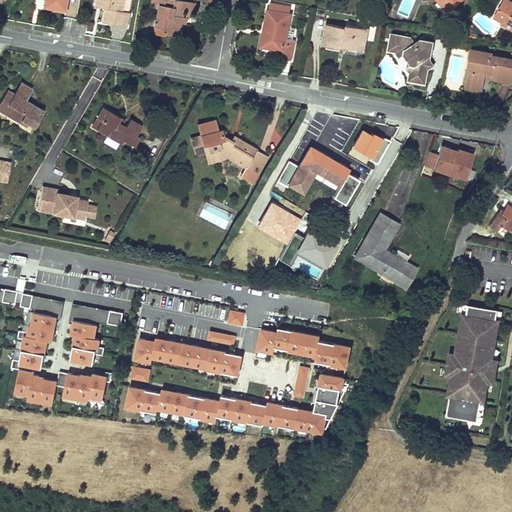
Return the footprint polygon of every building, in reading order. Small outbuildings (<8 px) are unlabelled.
[(46,0),(45,8),(66,11),(68,0),(46,0)] [(124,0),(101,0),(100,7),(106,8),(103,22),(127,27),(130,12),(122,11),(124,0)] [(175,0),(152,0),(151,7),(159,8),(160,4),(174,7),(175,0)] [(196,3),(180,0),(175,0),(174,7),(160,4),(159,8),(155,27),(180,32),(183,17),(185,10),(190,11),(195,12),(196,3)] [(437,0),(448,12),(451,10),(442,0),(437,0)] [(442,0),(451,10),(462,0),(442,0)] [(511,2),(508,0),(503,0),(494,16),(503,21),(507,20),(511,23),(511,2)] [(271,3),(269,10),(267,9),(264,28),(269,29),(265,47),(283,50),(282,58),(291,60),(295,40),(292,39),(286,38),(288,30),(291,14),(288,13),(289,7),(271,3)] [(503,21),(501,23),(511,29),(511,23),(507,20),(503,21)] [(345,27),(326,23),(322,45),(340,49),(343,47),(364,51),(368,29),(346,24),(345,27)] [(180,32),(155,27),(154,33),(166,36),(167,34),(179,36),(180,32)] [(269,29),(264,28),(260,46),(265,47),(269,29)] [(433,41),(424,39),(416,45),(411,37),(391,33),(388,45),(397,47),(396,52),(399,57),(404,54),(411,64),(407,67),(410,72),(418,74),(416,82),(425,84),(428,69),(430,59),(433,41)] [(492,53),(472,49),(470,60),(471,60),(470,69),(467,83),(482,86),(484,77),(485,71),(494,73),(493,79),(502,80),(511,82),(511,80),(511,59),(491,55),(492,53)] [(418,74),(410,72),(408,81),(416,82),(418,74)] [(19,82),(13,94),(25,101),(31,89),(19,82)] [(35,126),(43,111),(25,101),(13,94),(6,90),(0,100),(0,109),(27,125),(28,123),(35,126)] [(120,117),(103,107),(96,118),(101,121),(96,129),(107,135),(119,142),(120,143),(122,140),(134,147),(139,138),(135,136),(141,125),(130,118),(125,126),(122,124),(118,121),(120,117)] [(101,121),(96,118),(91,126),(96,129),(101,121)] [(214,120),(198,124),(200,135),(203,144),(207,143),(210,155),(220,152),(245,167),(240,177),(252,184),(267,156),(234,137),(231,142),(224,138),(222,138),(220,130),(217,131),(214,120)] [(119,142),(107,135),(103,142),(115,149),(119,142)] [(203,144),(200,135),(190,138),(193,147),(203,144)] [(424,167),(464,183),(475,154),(436,142),(424,167)] [(207,143),(203,144),(208,163),(222,159),(220,152),(210,155),(207,143)] [(348,170),(309,147),(297,168),(287,162),(278,178),(302,192),(315,170),(340,184),(348,170)] [(11,158),(0,156),(0,180),(7,181),(11,158)] [(58,189),(43,186),(38,210),(63,215),(84,219),(88,202),(76,199),(69,198),(70,195),(57,193),(58,189)] [(500,214),(497,212),(488,225),(497,231),(500,225),(511,232),(511,207),(506,204),(502,210),(500,214)] [(398,223),(380,212),(354,257),(407,287),(417,269),(405,262),(394,255),(383,249),(398,223)] [(301,234),(294,230),(274,263),(286,271),(295,264),(314,276),(320,269),(323,270),(344,242),(310,219),(301,234)] [(397,249),(394,255),(405,262),(409,256),(397,249)] [(0,300),(62,313),(65,300),(0,287),(0,300)] [(122,323),(124,311),(74,303),(72,316),(122,323)] [(497,310),(468,305),(466,315),(462,315),(456,354),(454,365),(452,376),(448,396),(450,396),(447,416),(478,422),(479,417),(481,402),(484,402),(488,383),(489,377),(486,373),(487,369),(491,366),(491,361),(498,321),(496,321),(497,310)] [(230,309),(227,321),(242,324),(245,312),(230,309)] [(18,366),(41,371),(54,316),(31,311),(18,366)] [(68,362),(92,366),(99,336),(96,337),(99,323),(74,321),(68,362)] [(279,326),(278,330),(275,346),(289,348),(292,329),(279,326)] [(278,330),(261,327),(256,349),(273,352),(275,346),(278,330)] [(293,328),(292,329),(289,348),(288,350),(316,356),(319,340),(321,334),(293,328)] [(237,335),(210,330),(208,340),(235,345),(237,335)] [(154,335),(152,339),(149,358),(178,362),(181,341),(154,335)] [(137,336),(132,358),(149,362),(149,358),(152,339),(137,336)] [(335,343),(319,340),(316,356),(315,359),(331,362),(331,364),(347,367),(352,345),(336,342),(335,343)] [(210,347),(181,341),(178,362),(204,369),(210,347)] [(243,354),(210,347),(204,369),(238,377),(243,354)] [(493,384),(497,361),(491,361),(491,366),(487,369),(486,373),(489,377),(488,383),(493,384)] [(151,368),(131,364),(129,377),(149,380),(151,368)] [(310,367),(300,365),(294,395),(304,397),(310,367)] [(26,401),(53,405),(57,380),(33,375),(33,372),(18,369),(13,392),(26,395),(26,401)] [(318,385),(319,385),(340,389),(340,390),(343,390),(346,376),(321,371),(318,385)] [(62,399),(103,404),(107,376),(93,372),(92,376),(68,373),(62,399)] [(141,410),(141,408),(145,389),(145,387),(129,384),(125,406),(141,410)] [(319,385),(317,398),(337,402),(340,390),(340,389),(319,385)] [(171,411),(175,389),(162,386),(161,392),(157,408),(171,411)] [(157,411),(157,408),(161,392),(145,389),(141,408),(157,411)] [(185,414),(185,413),(189,394),(189,392),(175,389),(171,411),(185,414)] [(185,413),(201,416),(205,397),(189,394),(185,413)] [(217,414),(233,417),(237,398),(221,394),(221,399),(217,414)] [(217,414),(221,399),(205,395),(205,397),(201,416),(201,418),(216,421),(217,414)] [(248,422),(248,420),(252,401),(252,399),(237,396),(237,398),(233,417),(233,419),(248,422)] [(314,409),(314,410),(327,413),(327,417),(331,418),(339,403),(337,402),(317,398),(314,409)] [(280,424),(284,405),(284,403),(268,399),(267,404),(263,422),(279,425),(280,424)] [(263,423),(263,422),(267,404),(252,401),(248,420),(263,423)] [(280,424),(295,427),(299,408),(284,405),(280,424)] [(295,427),(310,430),(314,410),(314,409),(299,406),(299,408),(295,427)] [(327,413),(314,410),(310,430),(324,433),(327,417),(327,413)]
